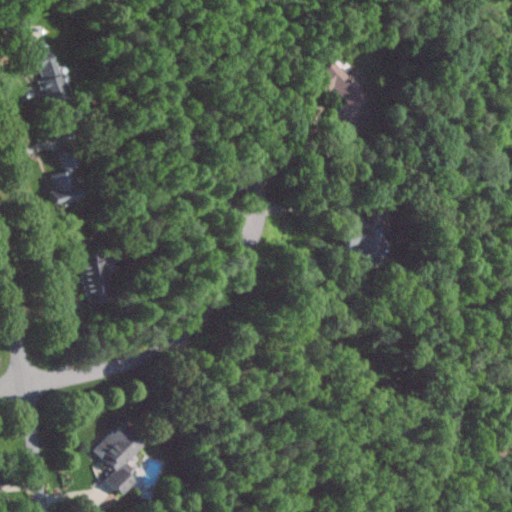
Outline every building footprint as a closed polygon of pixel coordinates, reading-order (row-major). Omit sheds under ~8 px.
[(59,80),(49,48),(30,54),(46,103),(66,97),(61,80),(59,80)] [(346,100),(333,113),(341,122),(370,94),(334,58),(313,78),(325,91),(331,85),(346,100)] [(59,152),(63,170),(47,174),(53,204),(82,198),(71,149),(59,152)] [(359,218),(359,229),(348,229),(348,248),(357,248),(357,258),(381,259),(381,218),(359,218)] [(93,258),(91,251),(79,254),(87,302),(108,299),(101,256),(93,258)] [(126,462),(143,445),(119,422),(92,451),(112,470),(104,479),(121,494),(134,480),(127,474),(133,468),(126,462)]
